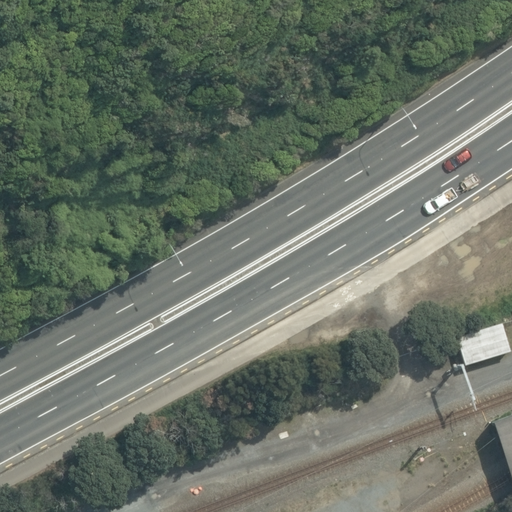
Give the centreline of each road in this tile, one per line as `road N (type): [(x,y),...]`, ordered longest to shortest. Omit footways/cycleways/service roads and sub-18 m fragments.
road 1 (primary): [(0,378),(340,186),(511,71)]
road 2 (primary): [(511,139),(369,230),(0,438)]
